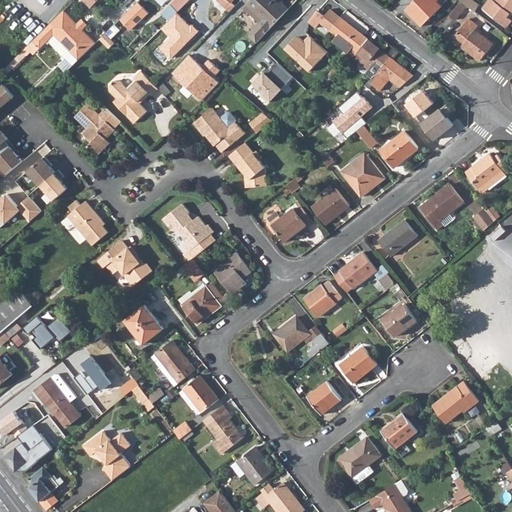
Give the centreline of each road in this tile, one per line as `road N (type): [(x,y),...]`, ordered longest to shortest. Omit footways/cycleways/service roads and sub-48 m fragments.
road 1 (residential): [(501,111),(288,282)]
road 2 (residential): [(288,282),(213,347),(218,365),(297,465)]
road 3 (residential): [(429,360),(297,465)]
road 4 (residential): [(354,0),(481,97)]
road 5 (residential): [(197,170),(288,282)]
